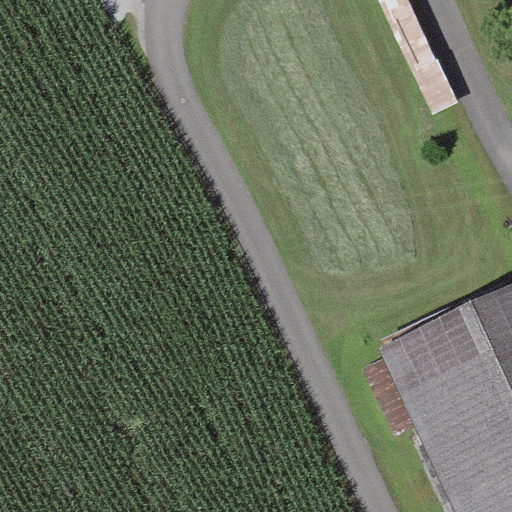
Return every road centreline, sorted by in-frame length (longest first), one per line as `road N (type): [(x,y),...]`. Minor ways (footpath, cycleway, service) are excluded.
road 1 (track): [(168,0),(169,76),(268,257),(378,511)]
road 2 (track): [(511,150),(442,0)]
